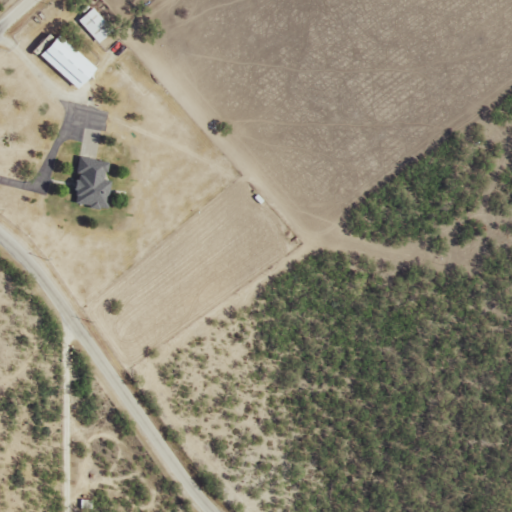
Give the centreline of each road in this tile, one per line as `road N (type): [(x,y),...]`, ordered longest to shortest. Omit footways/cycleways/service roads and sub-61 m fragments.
road 1 (residential): [(285,511),(214,465),(0,264)]
road 2 (residential): [(0,202),(172,0)]
